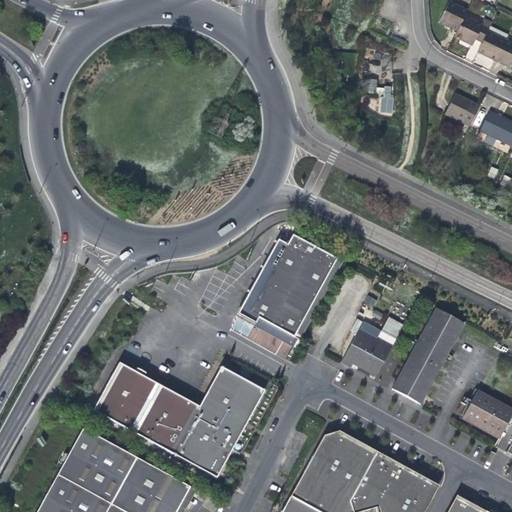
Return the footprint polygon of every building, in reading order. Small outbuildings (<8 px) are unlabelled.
[(443,25),(455,31),(462,15),(465,11),(447,2),(436,22),(443,25)] [(487,27),(462,15),(455,31),(452,36),(465,43),(470,45),(473,40),(479,43),(485,32),(487,27)] [(505,41),(485,32),(479,43),(475,52),(484,56),(495,61),(505,41)] [(511,44),(505,41),(495,61),(508,68),(511,69),(511,44)] [(371,104),(373,87),(361,86),(359,103),(371,104)] [(379,87),(379,113),(393,113),(393,87),(379,87)] [(469,127),(478,107),(461,98),(454,95),(444,115),(469,127)] [(479,132),(511,147),(511,124),(502,119),(489,112),(479,132)] [(491,167),(488,176),(495,178),(498,169),(491,167)] [(296,346),(345,255),(295,227),(291,234),(286,243),(276,238),(246,295),(245,295),(235,314),(254,324),(254,323),(293,344),(296,346)] [(373,306),(376,298),(367,295),(364,303),(373,306)] [(414,403),(458,322),(434,310),(391,390),(414,403)] [(378,332),(367,327),(366,329),(359,326),(339,362),(349,368),(350,365),(373,376),(401,326),(385,318),(378,332)] [(296,346),(293,344),(287,355),(290,357),(296,346)] [(196,408),(116,365),(90,413),(213,479),(260,392),(244,383),(233,377),(218,369),(196,408)] [(238,368),(233,377),(244,383),(249,374),(238,368)] [(475,393),(462,416),(475,423),(498,436),(511,413),(475,393)] [(173,511),(186,489),(186,488),(80,431),(35,511),(173,511)] [(364,511),(373,510),(374,511),(383,511),(406,470),(358,444),(354,442),(336,432),(322,437),(288,497),(315,511),(364,511)] [(419,478),(406,470),(383,511),(423,511),(431,498),(426,481),(419,478)] [(315,511),(288,497),(279,511),(315,511)] [(481,511),(465,503),(449,507),(446,511),(481,511)]
